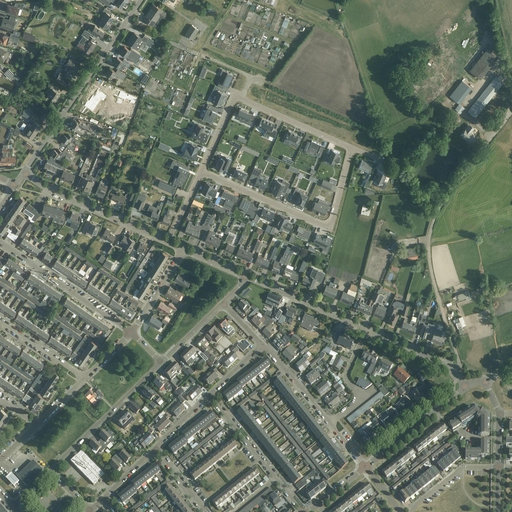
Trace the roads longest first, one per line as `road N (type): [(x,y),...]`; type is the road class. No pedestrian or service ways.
road 1 (unclassified): [(511,112),(439,207),(429,235),(431,275),(459,360),(454,371)]
road 2 (residential): [(200,171),(330,229),(351,148)]
road 3 (residential): [(351,148),(235,96),(200,171)]
road 4 (unclassified): [(23,174),(140,0)]
road 5 (residential): [(132,333),(0,242)]
road 6 (tertiary): [(167,241),(23,174)]
road 7 (residential): [(51,470),(160,362)]
road 8 (residential): [(302,511),(210,395)]
road 9 (tertiary): [(366,330),(247,276)]
road 10 (residential): [(365,467),(465,387)]
